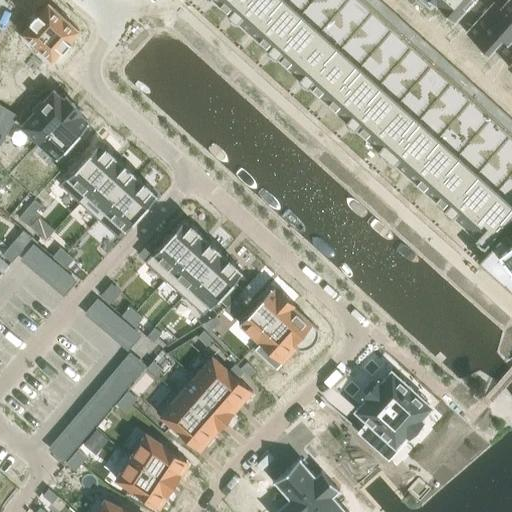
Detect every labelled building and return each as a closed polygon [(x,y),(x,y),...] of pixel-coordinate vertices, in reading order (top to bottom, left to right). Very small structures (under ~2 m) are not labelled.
[(215,0),(218,2),(218,3),(226,10),(227,10),(229,12),(230,12),(240,0),(215,0)] [(229,12),(228,13),(229,15),(234,20),(235,20),(237,21),(238,20),(249,30),(276,0),(240,0),(230,12),(229,12)] [(288,0),(276,0),(249,30),(268,47),(269,48),(301,12),(288,0)] [(288,0),(301,12),(321,30),(341,47),(349,55),(360,65),(380,83),(399,100),(419,118),(439,136),(458,153),(478,171),(497,189),(511,201),(511,213),(503,223),(507,227),(510,230),(511,231),(511,136),(510,134),(497,122),(484,111),(471,99),(459,88),(446,76),(433,65),(421,53),(408,42),(395,30),(383,19),(370,7),(361,0),(288,0)] [(378,0),(376,0),(370,7),(383,19),(390,10),(381,2),(378,0)] [(418,0),(431,12),(438,5),(437,4),(440,0),(418,0)] [(440,0),(437,4),(438,5),(454,20),(466,7),(469,9),(476,0),(440,0)] [(491,4),(466,32),(487,51),(501,36),(507,42),(510,38),(511,36),(511,0),(506,0),(500,7),(494,1),(491,4)] [(24,34),(21,38),(32,47),(35,44),(39,47),(36,51),(46,60),(49,57),(52,59),(61,49),(62,50),(64,49),(70,43),(69,42),(71,41),(69,40),(79,29),(49,2),(39,13),(38,12),(37,13),(36,13),(31,19),(30,21),(31,22),(22,32),(24,34)] [(390,10),(383,19),(395,30),(403,22),(390,10)] [(268,47),(267,48),(269,50),(268,51),(274,56),(274,55),(276,57),(277,55),(288,66),(321,30),(301,12),(269,48),(268,47)] [(403,22),(395,30),(408,42),(416,33),(403,22)] [(321,30),(288,66),(300,76),(298,77),(300,79),(305,84),(306,83),(307,85),(309,84),(308,83),(341,47),(321,30)] [(416,33),(408,42),(421,53),(428,45),(416,33)] [(428,45),(421,53),(433,65),(441,56),(437,52),(428,45)] [(341,47),(308,83),(309,84),(311,86),(310,86),(319,94),(319,93),(327,100),(328,101),(360,65),(349,55),(341,47)] [(441,56),(433,65),(446,76),(454,68),(441,56)] [(327,100),(326,102),(335,110),(336,108),(346,118),(347,119),(380,83),(360,65),(328,101),(327,100)] [(454,68),(446,76),(459,88),(467,79),(454,68)] [(467,79),(459,88),(471,99),(479,91),(477,89),(467,79)] [(346,118),(345,119),(347,121),(346,121),(352,126),(353,126),(354,127),(355,126),(367,136),(399,100),(380,83),(347,119),(346,118)] [(34,111),(21,125),(39,141),(74,103),(73,101),(67,97),(66,96),(64,98),(54,89),(43,102),(40,100),(32,109),(34,111)] [(479,91),(471,99),(484,111),(492,102),(479,91)] [(399,100),(367,136),(378,146),(377,148),(379,149),(378,150),(383,155),(384,154),(385,155),(419,118),(399,100)] [(492,102),(484,111),(497,122),(505,114),(492,102)] [(0,103),(0,141),(17,114),(0,103)] [(74,103),(39,141),(57,157),(70,143),(72,145),(80,136),(78,134),(89,121),(79,112),(82,110),(80,109),(75,104),(74,103)] [(505,114),(497,122),(510,134),(511,131),(511,120),(511,119),(505,114)] [(419,118),(385,155),(386,156),(386,157),(391,162),(392,161),(394,163),(395,161),(406,172),(439,136),(419,118)] [(439,136),(406,172),(415,180),(423,188),(423,187),(425,189),(426,189),(458,153),(439,136)] [(99,141),(60,184),(79,202),(118,158),(113,154),(114,152),(106,145),(105,146),(99,141)] [(425,189),(424,190),(433,198),(434,197),(444,206),(445,207),(478,171),(458,153),(426,189),(425,189)] [(118,158),(79,202),(99,219),(138,176),(132,171),(134,170),(125,162),(124,163),(118,158)] [(444,206),(443,208),(445,209),(444,210),(450,215),(451,214),(452,216),(453,214),(465,225),(497,189),(478,171),(445,207),(444,206)] [(138,176),(99,219),(118,237),(137,216),(138,217),(139,217),(140,216),(139,216),(143,211),(144,212),(144,211),(143,210),(157,194),(151,188),(153,187),(144,179),(143,180),(138,176)] [(511,201),(497,189),(465,225),(476,235),(475,236),(477,238),(476,238),(481,243),(482,243),(484,244),(503,223),(511,213),(511,201)] [(35,199),(27,208),(34,214),(41,205),(35,199)] [(27,208),(19,217),(26,223),(34,214),(27,208)] [(164,240),(145,261),(165,278),(204,235),(198,231),(200,229),(191,222),(190,223),(184,218),(170,233),(168,232),(168,233),(168,232),(167,233),(168,234),(164,238),(163,238),(162,239),(164,240)] [(507,227),(478,259),(503,281),(511,289),(511,231),(510,230),(507,227)] [(204,235),(165,278),(184,296),(223,253),(218,248),(219,246),(210,239),(209,240),(204,235)] [(14,240),(8,247),(18,255),(24,248),(14,240)] [(33,243),(20,259),(64,296),(77,280),(33,243)] [(8,247),(3,254),(12,262),(18,255),(8,247)] [(61,247),(53,256),(59,262),(67,252),(61,247)] [(67,252),(59,262),(66,268),(74,258),(67,252)] [(223,253),(184,296),(204,314),(242,270),(237,265),(238,264),(229,256),(228,257),(223,253)] [(251,308),(239,322),(260,341),(292,304),(295,302),(280,289),(278,291),(271,285),(257,301),(256,300),(249,307),(251,308)] [(98,297),(84,313),(128,351),(142,334),(98,297)] [(292,304),(260,341),(261,342),(279,358),(293,343),(296,346),(299,349),(300,349),(302,349),(303,349),(305,349),(306,348),(308,348),(309,347),(310,347),(312,346),(313,345),(314,344),(315,343),(316,342),(316,341),(317,339),(318,338),(318,336),(318,335),(319,333),(319,332),(319,331),(318,329),(318,328),(298,310),(299,309),(298,309),(297,309),(294,306),(295,306),(294,305),(294,306),(292,304)] [(130,305),(122,315),(129,320),(137,311),(130,305)] [(137,311),(129,320),(135,326),(143,317),(137,311)] [(216,315),(206,321),(211,329),(221,322),(216,315)] [(155,327),(147,336),(154,342),(162,332),(155,327)] [(204,330),(198,336),(206,345),(213,338),(204,330)] [(130,351),(48,447),(64,462),(146,365),(130,351)] [(444,415),(372,351),(322,404),(386,460),(444,415)] [(195,375),(231,407),(237,400),(241,403),(241,404),(253,390),(212,355),(195,375)] [(153,360),(147,367),(157,375),(163,368),(153,360)] [(247,361),(241,367),(249,376),(256,370),(247,361)] [(191,372),(175,390),(215,425),(215,426),(217,427),(218,425),(219,426),(220,425),(219,424),(222,421),(223,422),(223,421),(222,420),(232,409),(231,408),(231,407),(195,375),(191,372)] [(128,390),(122,397),(131,404),(137,398),(128,390)] [(175,390),(157,411),(197,446),(215,426),(215,425),(175,390)] [(122,397),(116,403),(126,411),(131,404),(122,397)] [(96,428),(84,443),(96,453),(108,439),(96,428)] [(146,432),(131,455),(174,484),(175,482),(180,475),(180,474),(181,474),(178,472),(187,459),(146,432)] [(78,449),(72,455),(81,463),(87,457),(78,449)] [(72,455),(66,462),(76,470),(81,463),(72,455)] [(131,455),(116,478),(156,505),(165,492),(167,494),(168,493),(168,492),(173,485),(174,484),(131,455)] [(349,511),(350,511),(348,511),(333,494),(338,490),(339,490),(340,489),(322,468),(321,470),(316,475),(301,458),(302,458),(301,457),(273,481),(274,482),(275,482),(289,498),(277,509),(273,511),(349,511)] [(49,488),(43,495),(52,503),(58,496),(49,488)] [(96,493),(87,511),(133,511),(128,509),(122,506),(96,493)]
